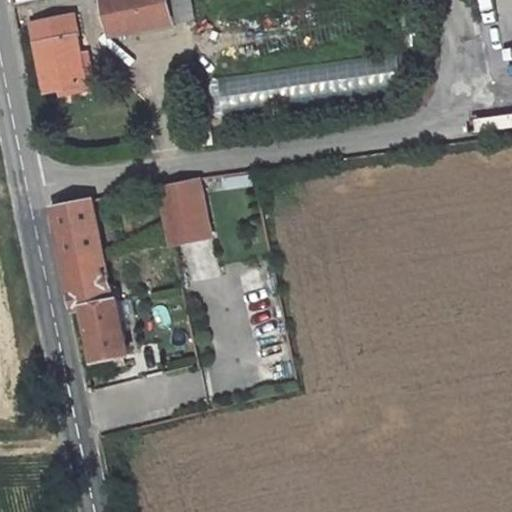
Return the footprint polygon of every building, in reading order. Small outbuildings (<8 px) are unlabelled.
[(193,0),(105,0),(113,34),(197,17),(193,0)] [(234,57),(354,44),(350,9),(230,22),(234,57)] [(87,82),(72,15),(33,23),(47,90),(87,82)] [(222,75),(227,112),(402,92),(398,55),(222,75)] [(160,186),(173,247),(214,239),(201,178),(160,186)] [(114,298),(93,200),(55,208),(76,306),(84,304),(96,359),(130,352),(118,297),(114,298)]
